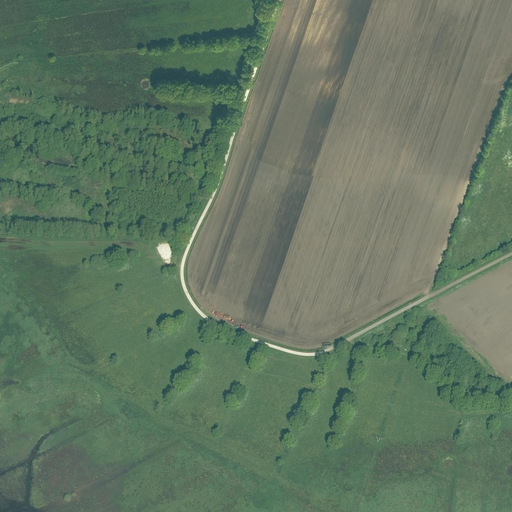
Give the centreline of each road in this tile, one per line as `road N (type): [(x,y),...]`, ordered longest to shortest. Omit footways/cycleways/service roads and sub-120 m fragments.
road 1 (unclassified): [(310,355),(209,323),(180,277),(279,0)]
road 2 (unclassified): [(310,355),(511,253)]
road 3 (track): [(511,393),(454,386),(413,359),(355,351),(346,341)]
